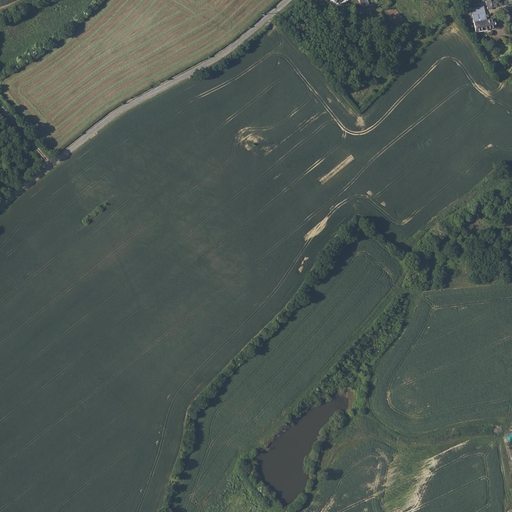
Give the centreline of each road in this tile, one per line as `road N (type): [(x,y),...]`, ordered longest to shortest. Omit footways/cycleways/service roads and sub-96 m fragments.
road 1 (track): [(511,191),(437,221),(414,254),(403,256),(357,221),(191,408),(189,443),(161,511)]
road 2 (residential): [(288,0),(236,44),(112,115),(0,207)]
